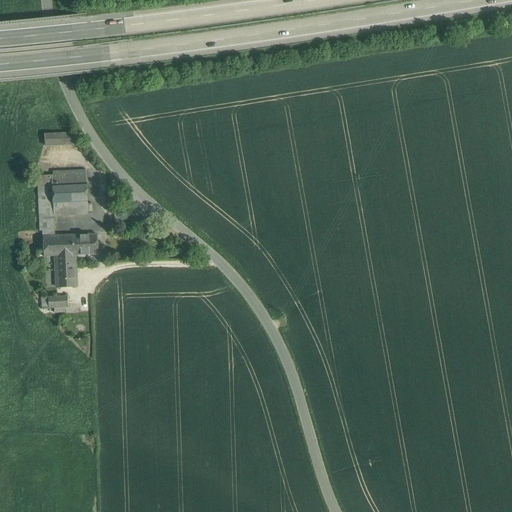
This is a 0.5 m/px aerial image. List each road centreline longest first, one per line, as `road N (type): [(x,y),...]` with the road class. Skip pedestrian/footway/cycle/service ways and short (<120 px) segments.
road 1 (tertiary): [(334,511),(273,333),(227,270),(103,154),(72,102),(47,0)]
road 2 (motorway): [(0,64),(476,0)]
road 3 (motorway): [(313,0),(0,38)]
